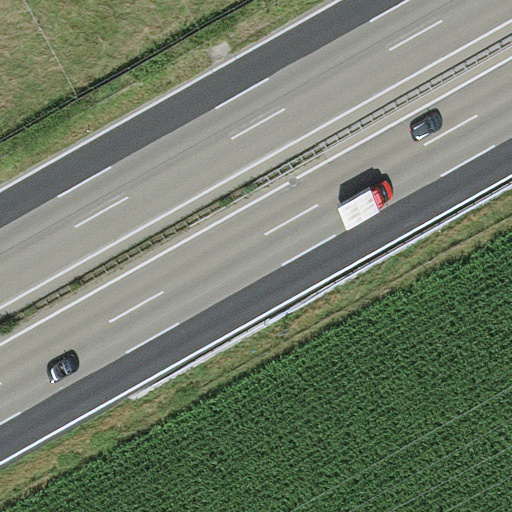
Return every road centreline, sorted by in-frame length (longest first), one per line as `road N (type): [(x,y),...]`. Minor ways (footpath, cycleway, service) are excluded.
road 1 (motorway): [(0,402),(511,111)]
road 2 (motorway): [(450,0),(0,247)]
